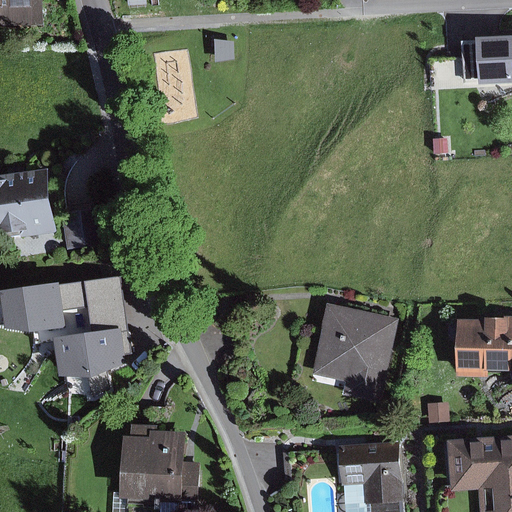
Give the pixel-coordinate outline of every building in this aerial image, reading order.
[(0,0),(0,9),(4,9),(5,27),(52,24),(50,0),(0,0)] [(511,32),(483,35),(486,81),(511,79),(511,32)] [(70,253),(119,244),(111,205),(63,215),(55,165),(0,174),(0,237),(65,227),(70,253)] [(121,279),(0,296),(0,326),(31,334),(33,348),(53,345),(58,378),(133,367),(121,279)] [(410,304),(334,293),(323,371),(400,382),(410,304)] [(511,317),(463,315),(460,368),(511,371),(511,317)] [(191,426),(135,419),(126,493),(179,499),(179,501),(208,500),(207,459),(187,459),(191,426)] [(498,500),(501,500),(500,511),(511,511),(511,431),(456,438),(462,494),(497,490),(498,500)] [(405,434),(351,437),(353,476),(378,474),(380,511),(419,511),(416,442),(405,442),(405,434)]
